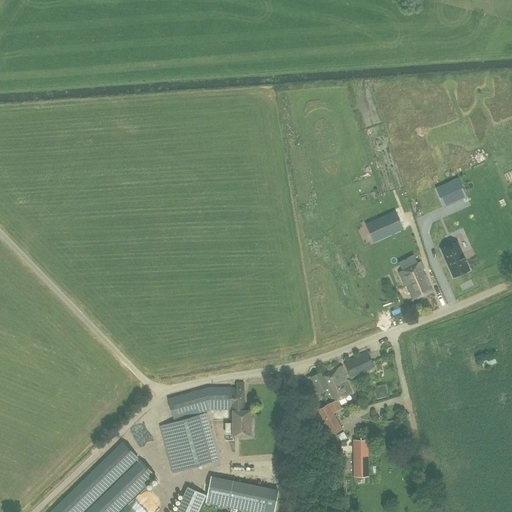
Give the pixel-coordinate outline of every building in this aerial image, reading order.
[(443,185),(447,192),(454,189),(459,200),(466,197),(461,186),(458,178),(443,185)] [(404,226),(400,215),(378,225),(382,236),(404,226)] [(461,264),(458,258),(457,258),(452,246),(437,253),(442,266),(444,270),(449,281),(464,274),(460,264),(461,264)] [(413,299),(433,291),(423,270),(425,269),(421,262),(399,271),(406,285),(407,284),(413,299)] [(375,367),(367,351),(343,361),(351,377),(375,367)] [(484,361),(485,367),(499,364),(498,358),(484,361)] [(319,392),(326,388),(336,384),(336,385),(344,381),(343,380),(345,379),(339,368),(321,376),(320,373),(311,377),(319,392)] [(350,395),(344,381),(336,385),(336,384),(326,388),(332,402),(328,404),(326,406),(331,413),(332,413),(340,409),(336,401),(350,395)] [(174,420),(210,409),(232,409),(232,423),(226,423),(226,433),(233,433),(233,436),(251,436),(252,409),(244,408),(244,383),(236,383),(236,388),(207,387),(168,399),(174,420)] [(332,415),(331,413),(326,406),(318,410),(325,422),(328,420),(327,417),(332,415)] [(209,412),(200,414),(159,425),(172,473),(222,459),(209,412)] [(342,428),(332,413),(331,413),(332,415),(327,417),(328,420),(325,422),(332,434),(342,428)] [(368,476),(369,447),(369,439),(361,439),(353,439),(354,476),(368,476)] [(82,511),(138,458),(122,442),(49,511),(82,511)] [(140,459),(86,511),(118,511),(156,475),(140,459)] [(211,476),(206,502),(256,511),(264,511),(269,488),(211,476)] [(197,511),(205,495),(187,487),(176,511),(197,511)]
